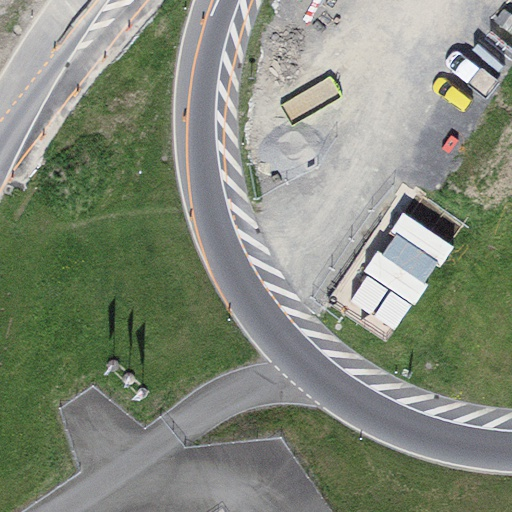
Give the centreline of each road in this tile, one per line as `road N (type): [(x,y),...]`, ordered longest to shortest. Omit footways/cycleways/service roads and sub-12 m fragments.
road 1 (primary): [(511,452),(441,442),(346,399),(269,329),(236,280),(214,231),(195,135),(205,37),(219,0)]
road 2 (primary): [(81,0),(0,130)]
